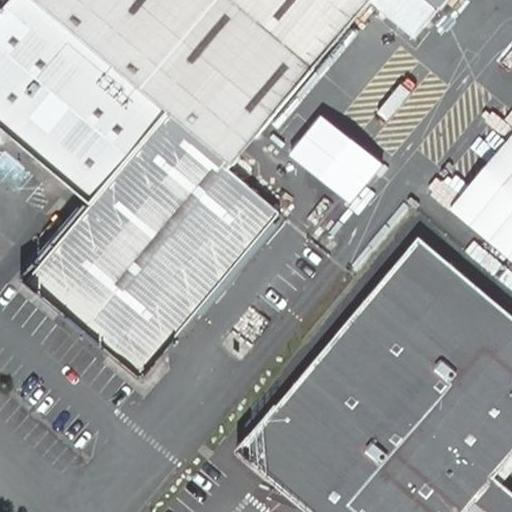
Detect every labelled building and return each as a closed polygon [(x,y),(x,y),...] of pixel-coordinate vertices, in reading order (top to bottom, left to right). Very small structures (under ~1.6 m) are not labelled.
[(11,0),(0,13),(0,17),(147,141),(261,237),(281,214),(250,187),(230,170),(232,166),(253,141),(372,1),(372,0),(428,0),(439,9),(446,0),(11,0)] [(439,9),(428,0),(372,0),(372,1),(415,38),(439,9)] [(147,141),(0,17),(0,127),(11,137),(54,173),(67,185),(92,206),(27,282),(142,379),(213,295),(261,237),(147,141)] [(0,140),(5,145),(11,137),(0,127),(0,140)] [(511,137),(452,210),(511,259),(511,137)] [(253,141),(230,170),(250,187),(274,159),(253,141)] [(60,192),(67,185),(54,173),(47,181),(60,192)] [(511,316),(420,239),(239,452),(309,511),(511,511),(511,492),(494,477),(511,456),(511,316)]
